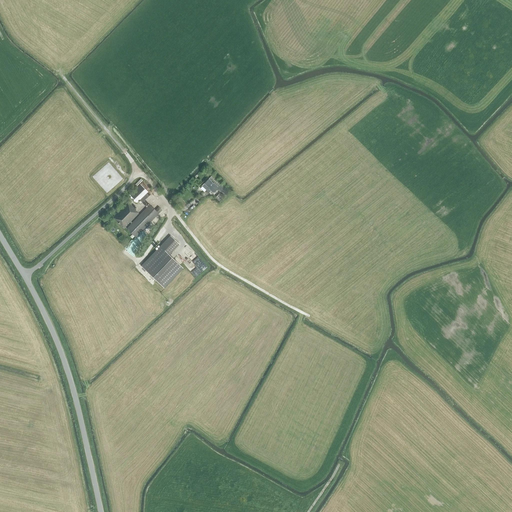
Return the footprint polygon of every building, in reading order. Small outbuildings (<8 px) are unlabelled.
[(225,189),(212,176),(208,179),(202,186),(209,193),(211,191),(212,192),(217,188),(221,193),(225,189)] [(129,195),(137,203),(140,199),(143,202),(150,195),(140,184),(129,195)] [(220,203),(225,198),(220,193),(215,198),(220,203)] [(175,202),(181,209),(187,205),(181,197),(175,202)] [(132,223),(131,221),(138,214),(135,210),(130,204),(127,202),(112,218),(124,229),(130,222),(131,224),(126,229),(132,234),(134,236),(135,237),(162,210),(158,207),(155,211),(149,205),(132,223)] [(141,266),(164,288),(183,268),(169,255),(179,244),(170,235),(141,266)] [(202,272),(208,266),(194,249),(187,254),(202,272)]
